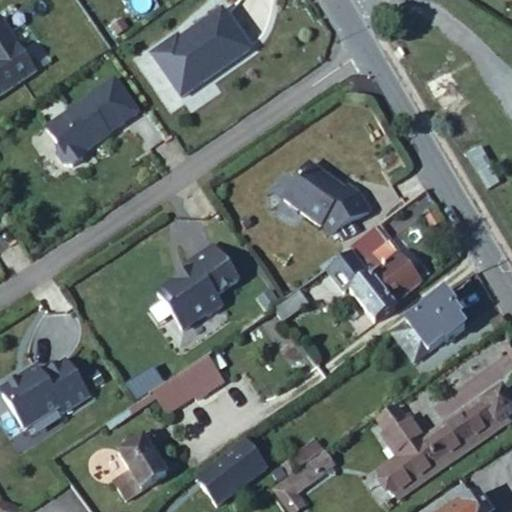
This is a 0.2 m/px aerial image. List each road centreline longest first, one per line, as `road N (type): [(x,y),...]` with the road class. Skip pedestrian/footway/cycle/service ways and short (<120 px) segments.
road 1 (residential): [(362,49),(0,290)]
road 2 (residential): [(362,49),(511,292)]
